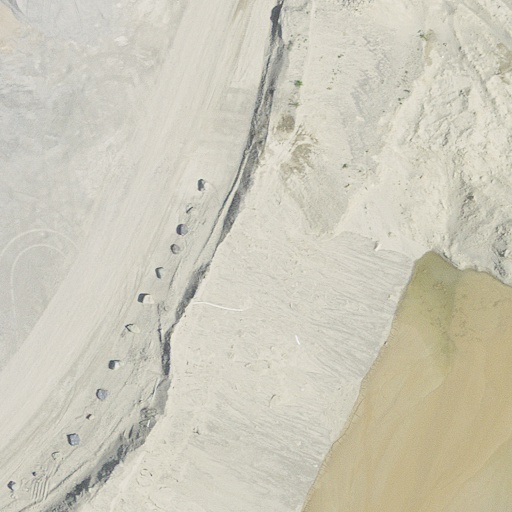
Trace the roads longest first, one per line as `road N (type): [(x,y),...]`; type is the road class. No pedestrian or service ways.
road 1 (track): [(252,0),(155,505),(130,511)]
road 2 (track): [(155,505),(511,205)]
